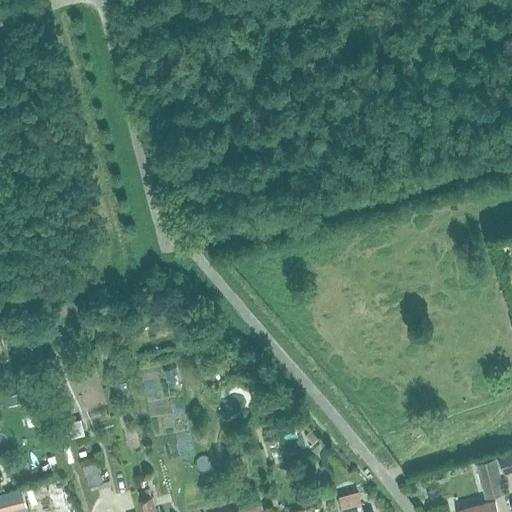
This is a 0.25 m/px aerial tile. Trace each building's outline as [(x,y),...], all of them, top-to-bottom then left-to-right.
[(201,347),(195,356),(196,360),(202,364),(207,363),(213,355),(212,350),(206,346),(201,347)] [(126,381),(112,385),(114,393),(128,389),(126,381)] [(19,395),(8,398),(10,405),(21,402),(19,395)] [(81,419),(63,424),(66,438),(85,433),(81,419)] [(312,428),(306,433),(313,442),(319,437),(312,428)] [(511,467),(511,450),(499,455),(503,470),(511,467)] [(495,455),(477,460),(487,495),(505,490),(495,455)] [(100,470),(85,474),(89,488),(104,484),(100,470)] [(219,488),(223,503),(239,499),(235,484),(219,488)] [(52,485),(52,499),(69,499),(69,485),(52,485)] [(139,490),(141,498),(152,495),(150,487),(139,490)] [(0,505),(8,503),(5,492),(0,493),(0,505)] [(363,511),(358,494),(352,495),(352,492),(340,496),(344,511),(363,511)] [(156,511),(152,495),(139,498),(142,511),(156,511)] [(498,511),(495,498),(460,507),(461,511),(498,511)]
